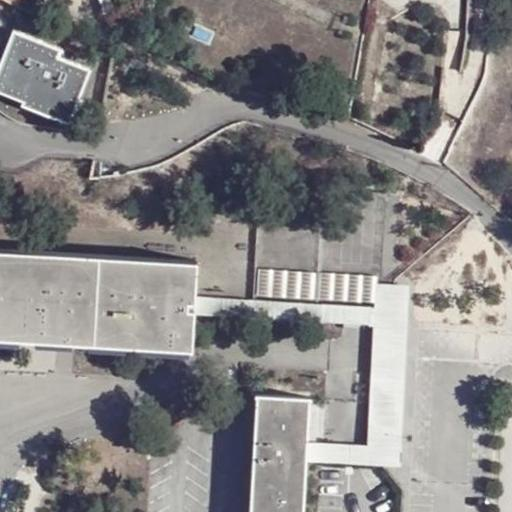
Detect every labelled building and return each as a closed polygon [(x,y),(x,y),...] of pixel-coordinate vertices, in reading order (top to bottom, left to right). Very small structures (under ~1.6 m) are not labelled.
[(58,50),(13,32),(0,61),(0,94),(20,102),(17,105),(66,125),(87,72),(55,58),(58,50)] [(315,220),(265,216),(259,292),(311,295),(315,220)] [(321,296),(373,300),(375,283),(378,224),(327,220),(321,296)] [(250,292),(254,228),(201,226),(196,289),(250,292)] [(0,259),(0,349),(182,360),(186,313),(187,295),(189,271),(0,259)] [(373,307),(371,325),(364,445),(363,464),(396,467),(408,285),(375,283),(373,300),(373,307)] [(373,307),(187,295),(186,313),(371,325),(373,307)] [(294,511),(299,460),(299,441),(302,405),(247,400),(238,511),(294,511)] [(299,460),(363,464),(364,445),(299,441),(299,460)]
